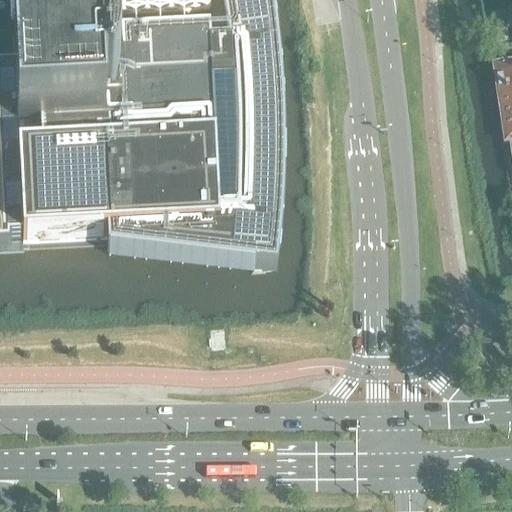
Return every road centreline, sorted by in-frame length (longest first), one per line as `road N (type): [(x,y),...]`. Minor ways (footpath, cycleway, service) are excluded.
road 1 (secondary): [(0,486),(141,506),(250,510),(392,505),(463,492)]
road 2 (tertiary): [(346,0),(369,261),(443,436)]
road 3 (tertiary): [(500,424),(412,242),(381,0)]
road 4 (secondary): [(443,436),(370,449),(249,452),(103,449),(0,435)]
